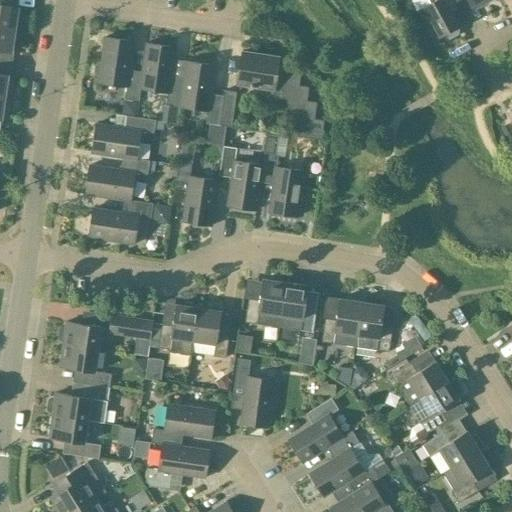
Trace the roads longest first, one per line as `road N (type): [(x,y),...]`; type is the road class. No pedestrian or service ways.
road 1 (residential): [(511,426),(407,262),(270,246),(149,269),(24,250)]
road 2 (residential): [(24,250),(59,0)]
road 3 (residential): [(0,438),(24,250)]
